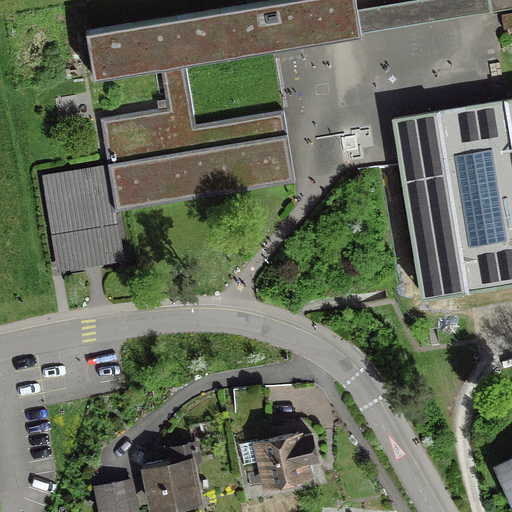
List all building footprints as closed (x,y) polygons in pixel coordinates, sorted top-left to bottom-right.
[(99,119),(106,159),(114,209),(119,208),(133,206),(292,180),(280,112),(192,126),(182,62),(358,33),(352,0),(277,0),(85,31),(92,77),(159,66),(166,109),(99,119)] [(501,29),(511,27),(511,12),(499,15),(501,29)] [(511,97),(391,117),(420,295),(511,279),(511,97)] [(114,209),(106,159),(48,168),(57,252),(96,247),(138,242),(133,206),(119,208),(114,209)] [(248,487),(265,483),(265,484),(286,479),(291,483),(298,482),(301,476),(306,475),(302,460),(315,457),(309,434),(297,436),(296,432),(255,442),(255,439),(238,443),(242,463),(259,459),(262,469),(245,473),(248,487)] [(160,460),(144,463),(153,508),(195,500),(187,461),(161,466),(160,460)] [(511,460),(496,468),(509,493),(506,495),(508,503),(511,508),(511,460)] [(133,511),(127,480),(95,486),(100,511),(133,511)]
